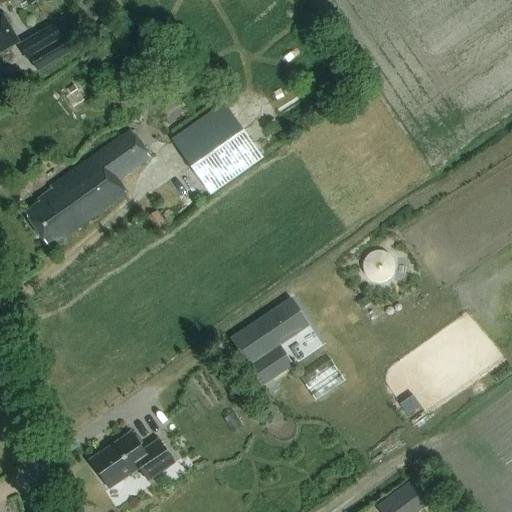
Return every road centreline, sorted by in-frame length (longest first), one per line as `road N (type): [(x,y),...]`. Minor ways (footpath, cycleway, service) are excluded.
road 1 (track): [(511,423),(433,450),(348,511)]
road 2 (unclassified): [(46,511),(0,336)]
